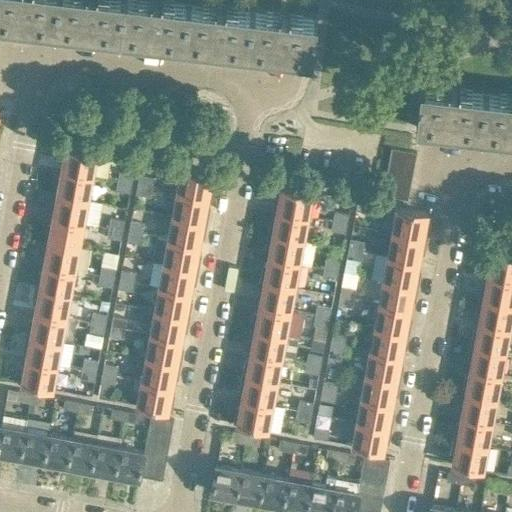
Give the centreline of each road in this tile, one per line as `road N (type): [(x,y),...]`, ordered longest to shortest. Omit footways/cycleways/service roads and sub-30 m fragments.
road 1 (residential): [(0,271),(37,54),(256,78)]
road 2 (residential): [(182,511),(256,78)]
road 3 (residential): [(404,511),(462,160),(511,166)]
